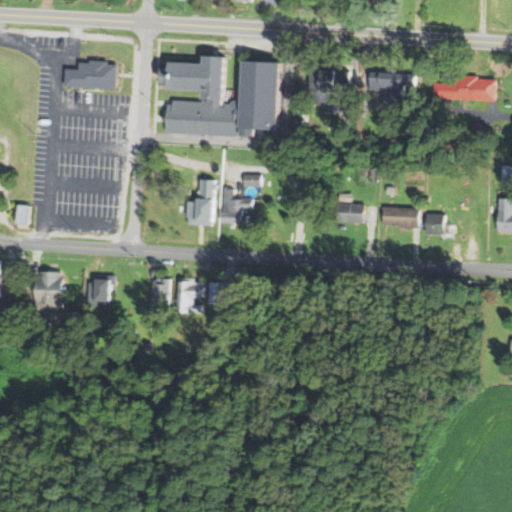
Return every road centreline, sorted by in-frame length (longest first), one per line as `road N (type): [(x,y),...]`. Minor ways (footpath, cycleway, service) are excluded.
road 1 (primary): [(511,43),(0,14)]
road 2 (residential): [(511,268),(134,248)]
road 3 (residential): [(134,248),(146,0)]
road 4 (residential): [(134,248),(0,240)]
